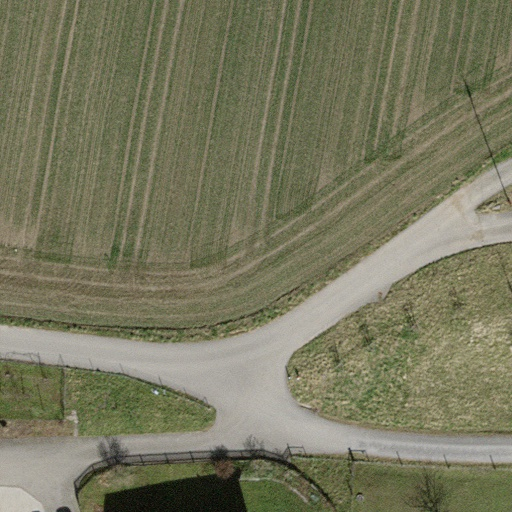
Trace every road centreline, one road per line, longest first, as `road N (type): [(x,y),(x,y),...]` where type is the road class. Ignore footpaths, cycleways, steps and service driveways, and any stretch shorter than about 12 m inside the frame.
road 1 (track): [(219,372),(369,278),(511,174)]
road 2 (track): [(310,441),(219,372),(0,340)]
road 3 (track): [(0,457),(310,441)]
road 4 (track): [(511,449),(310,441)]
